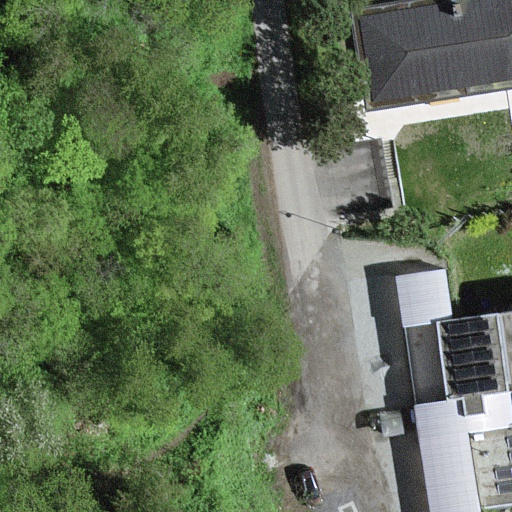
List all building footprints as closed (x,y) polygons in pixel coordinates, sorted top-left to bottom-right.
[(511,0),(464,0),(364,15),(377,99),(511,78),(511,0)] [(379,140),(337,146),(345,207),(387,201),(379,140)] [(400,277),(408,325),(444,320),(455,318),(448,270),(400,277)] [(511,309),(455,318),(444,320),(456,400),(466,398),(511,391),(511,309)] [(511,511),(511,391),(466,398),(483,511),(511,511)] [(483,511),(466,398),(456,400),(420,405),(436,511),(483,511)]
